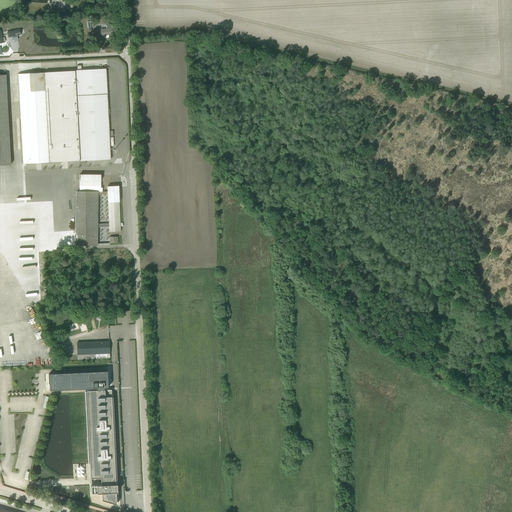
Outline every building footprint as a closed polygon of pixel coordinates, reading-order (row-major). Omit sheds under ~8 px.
[(110,35),(112,35),(115,34),(115,30),(117,30),(116,25),(106,26),(106,29),(98,29),(99,36),(104,35),(104,38),(109,38),(109,35),(110,35)] [(18,36),(20,35),(19,30),(7,32),(8,38),(17,36),(18,36)] [(85,160),(110,159),(106,69),(81,70),(81,66),(77,66),(77,70),(75,70),(80,161),(80,164),(85,164),(85,160)] [(75,71),(18,74),(23,164),(79,161),(75,71)] [(6,75),(0,74),(0,165),(10,165),(6,75)] [(100,175),(80,174),(79,191),(76,191),(75,245),(98,245),(97,227),(109,227),(109,232),(120,231),(120,226),(122,226),(122,223),(120,223),(119,186),(107,186),(107,192),(102,192),(102,188),(101,188),(100,175)] [(0,237),(53,235),(52,203),(0,206),(0,237)] [(101,263),(126,262),(126,257),(121,258),(121,251),(111,252),(111,251),(107,251),(108,257),(101,257),(101,258),(99,258),(99,261),(101,261),(101,263)] [(3,254),(30,304),(41,304),(39,252),(16,253),(3,254)] [(77,343),(77,355),(95,354),(96,358),(110,358),(109,341),(77,343)] [(102,500),(116,505),(111,390),(104,390),(104,388),(108,387),(107,371),(49,374),(50,391),(98,388),(97,391),(87,391),(91,478),(101,477),(101,485),(91,486),(91,493),(101,493),(102,500)] [(78,463),(77,476),(86,477),(86,463),(78,463)]
